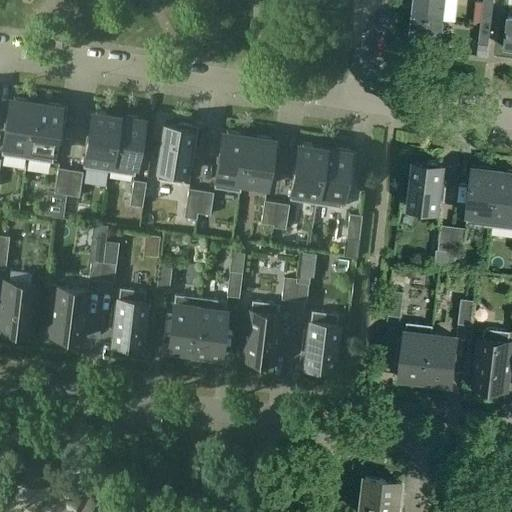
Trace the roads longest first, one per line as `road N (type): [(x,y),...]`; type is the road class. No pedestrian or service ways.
road 1 (residential): [(372,104),(0,46)]
road 2 (residential): [(327,426),(0,388)]
road 3 (residential): [(511,448),(327,426)]
road 4 (residential): [(511,122),(372,104)]
